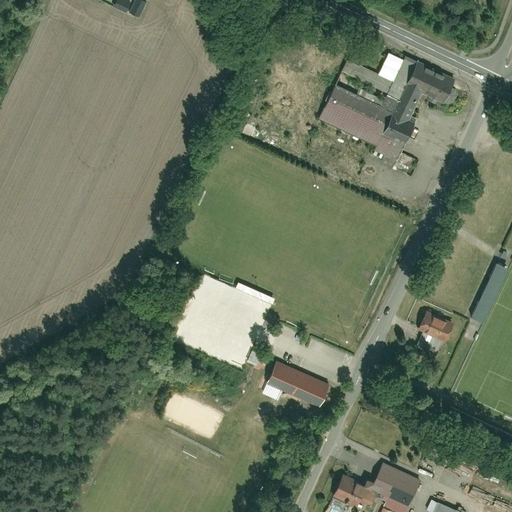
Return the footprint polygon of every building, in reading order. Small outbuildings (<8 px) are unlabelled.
[(122,0),(117,0),(114,7),(130,14),(134,6),(122,0)] [(138,0),(132,16),(140,19),(147,2),(140,0),(138,0)] [(337,84),(320,118),(398,157),(415,122),(410,120),(422,93),(442,102),(448,89),(410,72),(414,63),(387,51),(379,69),(352,56),(345,73),(400,98),(394,112),(337,84)] [(246,122),(240,134),(261,143),(266,131),(246,122)] [(497,262),(472,319),(485,325),(510,268),(497,262)] [(275,300),(239,284),(237,288),(274,305),(275,300)] [(430,306),(419,331),(445,343),(457,318),(430,306)] [(275,361),(265,383),(319,407),(329,384),(275,361)] [(383,462),(371,488),(408,505),(420,479),(383,462)] [(345,476),(334,498),(360,511),(363,511),(374,491),(345,476)] [(439,499),(433,511),(467,511),(468,511),(439,499)]
